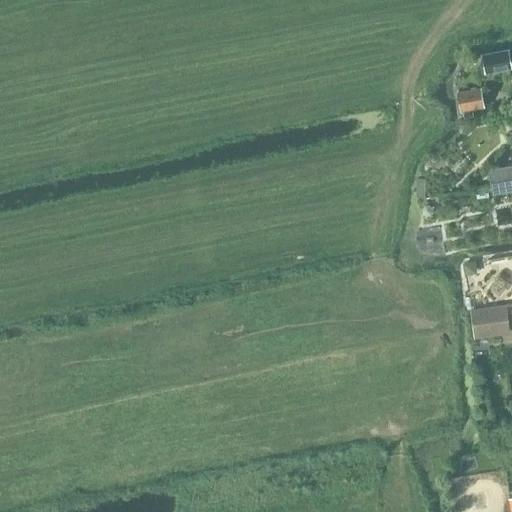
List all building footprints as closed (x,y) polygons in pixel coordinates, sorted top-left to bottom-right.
[(508,50),(482,55),(485,72),(511,67),(511,66),(511,65),(511,58),(509,59),(508,50)] [(484,107),(481,89),(457,93),(460,111),(484,107)] [(511,166),(487,171),(489,183),(511,179),(511,166)] [(511,179),(489,183),(491,196),(511,192),(511,179)] [(470,311),(474,335),(510,330),(507,306),(470,311)] [(511,511),(511,499),(503,501),(504,511),(511,511)]
